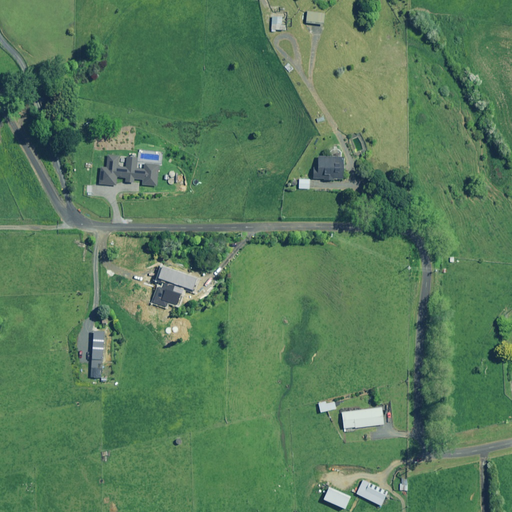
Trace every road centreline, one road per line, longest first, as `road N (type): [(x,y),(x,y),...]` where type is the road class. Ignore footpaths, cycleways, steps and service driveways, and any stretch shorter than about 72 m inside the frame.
road 1 (residential): [(511,441),(435,454),(417,437),(426,258),(416,235),(386,227),(115,227),(82,220)]
road 2 (unknown): [(0,102),(56,159),(32,87),(0,43)]
